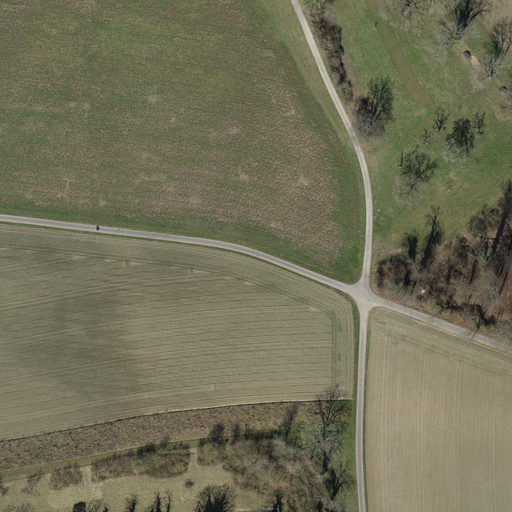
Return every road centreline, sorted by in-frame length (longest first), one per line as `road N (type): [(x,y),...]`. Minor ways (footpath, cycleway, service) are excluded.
road 1 (track): [(0,215),(203,241),(511,350)]
road 2 (track): [(287,0),(359,166),(368,260),(361,291),(363,511)]
